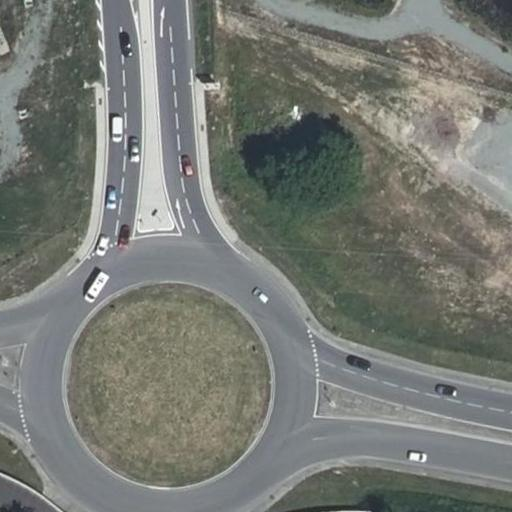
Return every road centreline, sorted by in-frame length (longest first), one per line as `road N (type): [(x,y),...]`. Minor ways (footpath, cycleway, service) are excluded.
road 1 (primary): [(119,0),(129,115),(121,223),(110,260)]
road 2 (primary): [(209,249),(184,176),(172,0)]
road 3 (primary): [(511,407),(376,373),(324,353),(299,329)]
road 4 (primary): [(291,445),(396,439),(511,457)]
road 5 (primary): [(46,424),(84,480),(112,499),(158,511)]
road 6 (primary): [(189,511),(244,494),(291,445)]
road 7 (primary): [(299,329),(263,278),(209,249)]
road 8 (primary): [(60,306),(39,363),(46,424)]
road 9 (primary): [(291,445),(308,388),(299,329)]
